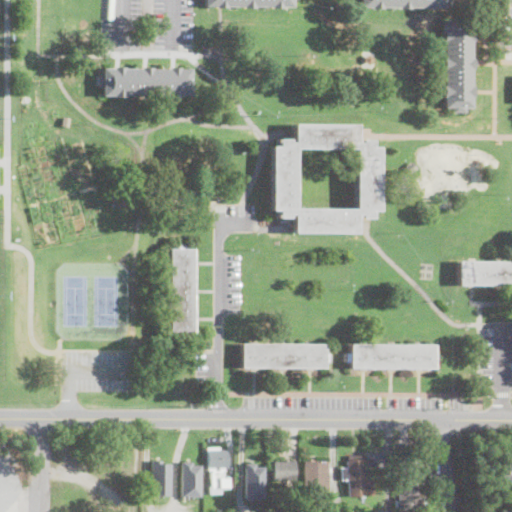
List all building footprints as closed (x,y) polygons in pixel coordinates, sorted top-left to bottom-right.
[(469,106),(446,106),(446,22),(469,22),(469,106)] [(187,93),(104,94),(103,71),(187,70),(187,93)] [(69,116),(67,126),(60,125),(62,115),(69,116)] [(355,143),(360,143),(360,139),(371,140),(370,147),(378,147),(377,211),(370,211),(370,218),(359,218),(359,214),(355,214),(355,233),(292,232),(292,214),(287,214),(287,217),(277,217),(277,210),(269,210),(270,146),(277,146),(277,138),(288,139),(288,142),(292,142),(292,125),(355,126),(355,143)] [(409,173),(404,166),(411,161),(416,168),(409,173)] [(133,175),(126,176),(125,169),(133,168),(133,175)] [(130,192),(130,205),(112,205),(112,192),(130,192)] [(192,333),(168,333),(169,249),(192,249),(192,333)] [(511,261),(511,285),(471,285),(458,285),(458,261),(511,261)] [(324,344),(324,368),(240,367),(240,344),(324,344)] [(433,345),(433,369),(348,368),(348,344),(433,345)] [(219,447),(219,450),(226,449),(226,469),(223,469),(223,477),(228,477),(228,487),(220,487),(221,494),(209,494),(209,471),(207,471),(206,447),(219,447)] [(362,455),(364,481),(371,480),(372,496),(348,497),(347,479),(342,479),(341,468),(347,468),(346,455),(362,455)] [(511,459),(511,485),(503,486),(501,460),(511,459)] [(167,494),(151,494),(151,460),(157,460),(157,463),(167,463),(167,494)] [(199,494),(181,494),(180,461),(191,461),(191,464),(198,464),(199,494)] [(293,461),(293,480),(272,480),(273,461),(293,461)] [(315,491),(315,496),(324,496),(325,510),(310,510),(310,497),(304,497),(303,461),(327,461),(327,491),(315,491)] [(262,467),(262,497),(243,497),(243,462),(253,462),(253,467),(262,467)] [(415,478),(415,497),(422,497),(422,511),(398,511),(398,479),(415,478)]
